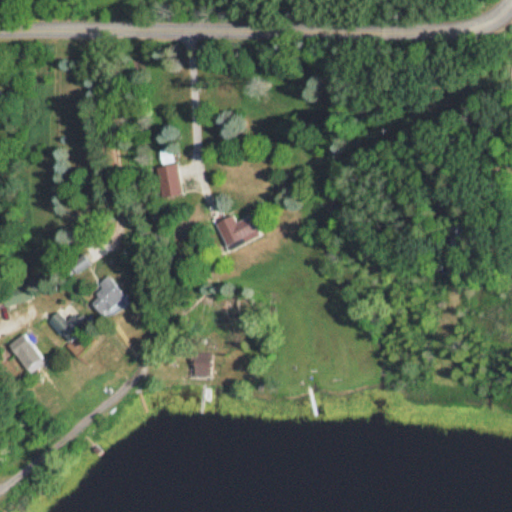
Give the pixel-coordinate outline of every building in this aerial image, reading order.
[(0,114),(7,115),(8,92),(0,92),(0,114)] [(188,195),(180,165),(163,170),(170,200),(188,195)] [(222,225),(234,249),(268,232),(259,216),(244,224),(240,216),(222,225)] [(101,304),(117,320),(138,299),(117,277),(102,292),(107,297),(101,304)] [(6,296),(12,309),(38,298),(32,284),(6,296)] [(82,313),(73,321),(64,312),(55,320),(81,347),(99,330),(82,313)] [(14,348),(39,372),(53,359),(28,334),(14,348)]
